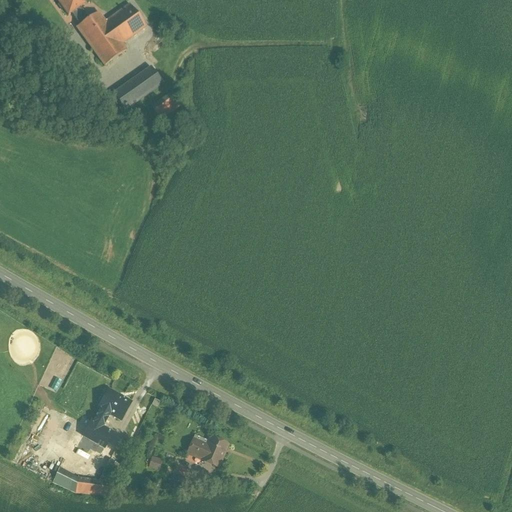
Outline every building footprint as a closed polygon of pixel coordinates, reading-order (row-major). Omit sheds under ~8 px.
[(80,7),(74,0),(47,0),(60,20),(66,16),(73,25),(69,28),(98,68),(115,55),(112,51),(143,30),(127,8),(99,26),(89,14),(83,18),(76,9),(80,7)] [(144,71),(109,96),(120,113),(123,111),(156,87),(144,71)] [(160,117),(180,109),(175,96),(155,103),(160,117)] [(131,403),(107,391),(104,390),(87,426),(84,425),(74,445),(118,467),(125,453),(106,444),(111,435),(100,430),(106,418),(120,425),(131,403)] [(231,443),(209,432),(202,446),(190,440),(183,454),(217,471),(231,443)] [(65,467),(58,482),(97,500),(101,492),(109,496),(116,480),(107,476),(104,485),(65,467)]
